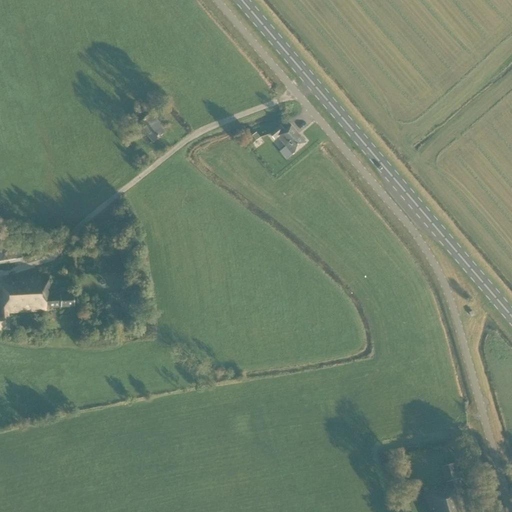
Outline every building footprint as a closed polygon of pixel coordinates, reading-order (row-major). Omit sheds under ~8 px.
[(139,124),(153,142),(165,132),(155,120),(156,120),(151,114),(139,124)] [(278,137),(293,155),(307,144),(292,126),(285,131),(281,125),(270,134),(275,140),(278,137)] [(253,144),(261,138),(257,133),(249,139),(253,144)] [(276,178),(286,170),(279,163),(270,171),(276,178)] [(0,248),(0,265),(22,261),(18,246),(0,248)] [(0,330),(7,330),(7,313),(47,311),(47,309),(73,307),(73,296),(63,297),(62,292),(50,293),(49,277),(39,277),(0,278),(0,330)] [(470,511),(465,491),(462,492),(459,480),(460,480),(456,464),(442,467),(447,487),(424,494),(428,511),(470,511)]
